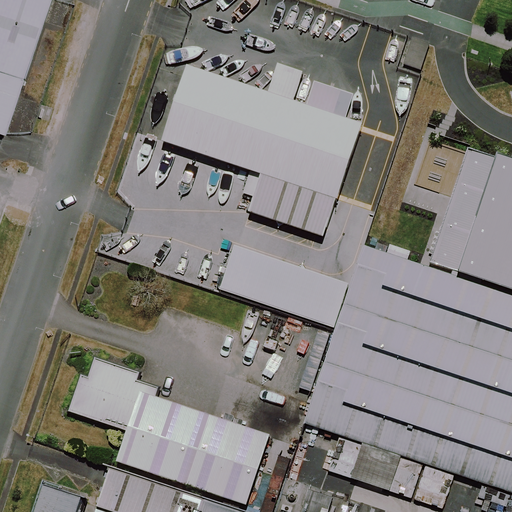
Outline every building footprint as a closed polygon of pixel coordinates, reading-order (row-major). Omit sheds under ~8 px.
[(59,0),(0,0),(0,73),(31,84),(60,1),(59,0)] [(0,133),(11,138),(31,84),(0,73),(0,133)] [(367,131),(198,73),(173,146),(270,179),(257,216),(330,241),(367,131)] [(511,157),(475,145),(462,184),(502,197),(473,284),(511,297),(511,157)] [(511,297),(473,284),(357,246),(298,423),(511,493),(511,297)] [(133,430),(121,466),(251,510),(277,434),(160,396),(163,388),(141,381),(144,373),(102,359),(96,377),(87,374),(75,411),(133,430)] [(259,511),(251,510),(121,466),(105,511),(259,511)] [(87,511),(93,497),(53,484),(43,511),(87,511)]
